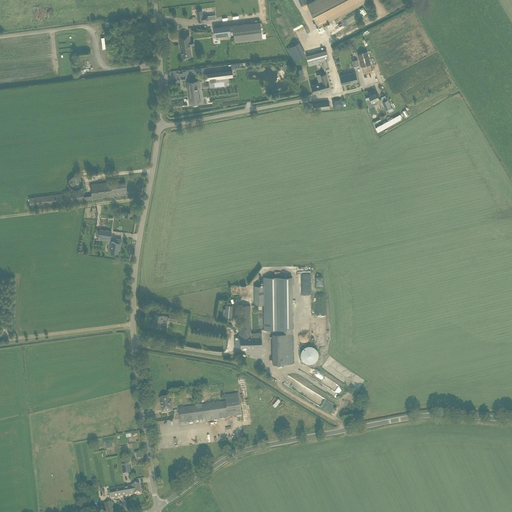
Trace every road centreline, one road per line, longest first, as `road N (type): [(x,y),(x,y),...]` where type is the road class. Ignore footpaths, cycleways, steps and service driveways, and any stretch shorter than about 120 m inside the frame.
road 1 (unclassified): [(157,507),(255,446),(419,415),(511,416)]
road 2 (unclassified): [(132,340),(134,273),(159,127)]
road 3 (residential): [(159,127),(341,92)]
road 4 (unclassified): [(157,507),(132,340)]
road 5 (track): [(146,198),(0,216)]
road 6 (unclassified): [(159,127),(154,0)]
